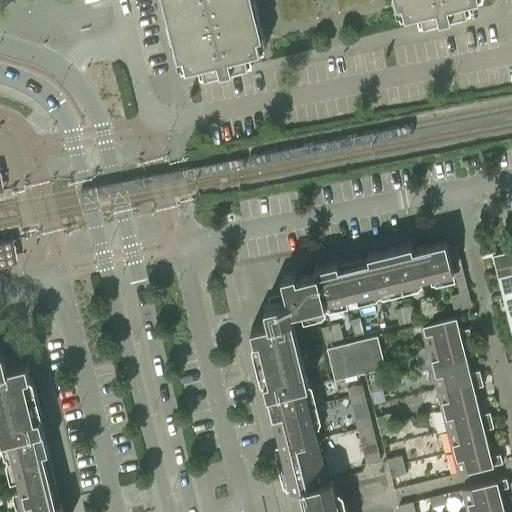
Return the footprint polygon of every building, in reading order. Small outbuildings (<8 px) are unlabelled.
[(201,0),(164,0),(168,16),(203,7),(201,0)] [(201,0),(203,7),(210,34),(217,61),(209,63),(212,75),(252,65),(251,62),(247,64),(245,54),(264,49),(252,0),(397,0),(401,15),(421,10),(424,20),(419,21),(420,23),(460,13),(457,1),(459,0),(201,0)] [(203,7),(168,16),(175,43),(210,34),(203,7)] [(210,34),(175,43),(182,69),(209,62),(209,63),(217,61),(210,34)] [(511,237),(498,241),(500,250),(492,252),(498,274),(511,270),(511,237)] [(399,284),(454,270),(459,292),(450,295),(454,309),(471,305),(456,245),(448,247),(446,239),(413,248),(412,243),(391,248),(399,284)] [(399,284),(391,248),(368,253),(369,258),(349,264),(339,266),(337,261),(314,267),(315,272),(324,303),(399,284)] [(511,292),(511,270),(498,274),(503,295),(508,294),(511,292)] [(300,371),(290,330),(287,318),(292,317),(291,311),(324,303),(315,272),(297,276),(295,271),(282,275),(287,297),(265,303),(269,322),(251,326),(254,340),(259,339),(269,378),(264,380),(268,393),(304,385),(309,383),(305,369),(300,371)] [(511,292),(508,294),(503,295),(508,316),(511,314),(511,292)] [(413,304),(405,306),(408,321),(417,319),(413,304)] [(395,308),(399,323),(408,321),(405,306),(395,308)] [(456,315),(420,324),(426,346),(471,335),(469,327),(460,329),(456,315)] [(351,319),(355,334),(363,332),(360,317),(351,319)] [(339,322),(329,325),(333,340),(342,337),(339,322)] [(329,325),(321,327),(325,342),(333,340),(329,325)] [(383,357),(377,335),(357,340),(362,362),(383,357)] [(471,335),(426,346),(431,367),(467,358),(464,345),(472,342),(471,335)] [(326,347),(334,377),(334,379),(365,372),(362,362),(357,340),(326,347)] [(35,416),(25,376),(30,375),(27,361),(8,366),(3,347),(0,347),(0,406),(4,423),(0,424),(0,427),(3,438),(8,437),(43,428),(40,414),(35,416)] [(385,367),(383,357),(362,362),(365,372),(385,367)] [(481,377),(479,369),(470,371),(467,358),(431,367),(436,388),(481,377)] [(481,377),(436,388),(442,409),(478,400),(474,386),(483,384),(481,377)] [(382,379),(368,383),(370,391),(384,388),(382,379)] [(347,387),(349,396),(364,392),(362,383),(347,387)] [(322,457),(309,406),(304,385),(268,393),(273,414),(278,413),(286,444),(281,445),(286,466),(322,457)] [(364,392),(349,396),(351,404),(366,401),(364,392)] [(492,419),(490,411),(481,413),(478,400),(442,409),(447,430),(492,419)] [(391,412),(376,416),(378,425),(393,421),(391,412)] [(355,419),(366,463),(380,459),(369,415),(355,419)] [(488,442),(485,428),(494,426),(492,419),(447,430),(452,451),(488,442)] [(393,421),(378,425),(380,433),(395,430),(393,421)] [(57,502),(51,481),(44,450),(49,449),(43,428),(8,437),(26,511),(64,511),(62,501),(57,502)] [(488,442),(452,451),(458,473),(502,462),(500,453),(491,455),(488,442)] [(401,455),(386,458),(388,467),(403,463),(401,455)] [(339,511),(326,456),(322,457),(286,466),(292,489),(301,487),(307,511),(339,511)] [(403,463),(388,467),(391,476),(406,472),(403,463)] [(506,477),(461,488),(467,510),(503,501),(499,488),(508,486),(506,477)] [(505,511),(503,501),(467,510),(467,511),(505,511)]
